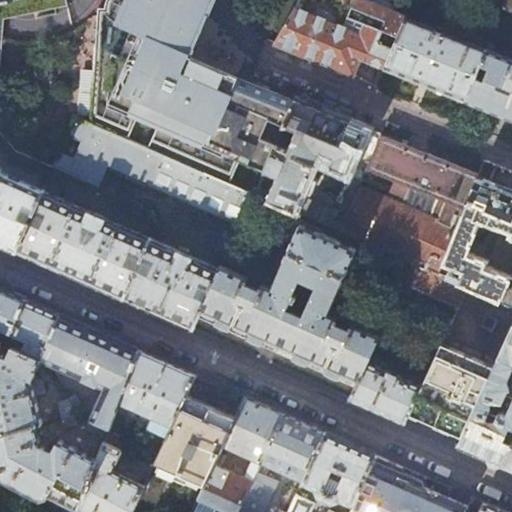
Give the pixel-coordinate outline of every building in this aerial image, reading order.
[(0,82),(1,82),(6,25),(7,18),(66,4),(65,0),(5,0),(0,1),(0,82)] [(116,0),(115,3),(114,6),(113,9),(112,13),(106,14),(99,126),(129,139),(137,121),(157,129),(149,148),(230,184),(241,159),(267,169),(295,100),(284,96),(256,84),(191,58),(197,44),(216,0),(116,0)] [(387,0),(297,0),(273,42),(320,61),(355,75),(362,57),(367,59),(381,65),(373,84),(377,86),(378,87),(386,67),(406,16),(409,10),(403,7),(400,14),(390,9),(393,3),(387,0)] [(511,0),(505,0),(503,7),(511,11),(511,0)] [(486,49),(406,16),(386,67),(426,84),(465,100),(466,99),(475,75),(480,63),(486,49)] [(511,57),(492,50),(494,43),(489,41),(486,49),(480,63),(489,67),(483,79),(475,75),(466,99),(502,113),(511,117),(511,57)] [(257,193),(294,210),(302,193),(317,156),(332,162),(331,165),(347,172),(366,129),(355,125),(313,108),(295,100),(267,169),(257,193)] [(77,116),(64,146),(153,185),(241,223),(254,194),(230,184),(149,148),(129,139),(99,126),(77,116)] [(328,217),(325,223),(413,263),(436,272),(441,261),(475,178),(477,173),(417,150),(381,136),(367,169),(394,180),(385,199),(359,187),(343,224),(328,217)] [(0,241),(17,249),(30,221),(21,217),(25,208),(34,212),(43,190),(5,174),(0,168),(0,241)] [(511,192),(509,191),(475,178),(441,261),(445,263),(459,269),(458,271),(455,281),(466,286),(500,301),(502,296),(503,296),(511,276),(486,265),(488,260),(467,250),(479,220),(486,223),(484,228),(490,231),(492,226),(508,232),(507,236),(511,238),(511,192)] [(43,190),(34,212),(46,217),(42,226),(30,221),(17,249),(71,273),(124,297),(137,269),(128,265),(132,255),(141,260),(151,238),(43,190)] [(328,217),(332,206),(302,193),(294,210),(325,223),(328,217)] [(222,265),(220,269),(210,290),(206,300),(201,310),(274,343),(359,380),(368,360),(380,335),(353,323),(354,322),(346,319),(343,326),(336,322),(339,317),(329,312),(358,249),(301,223),(272,287),(263,283),(260,289),(253,286),(256,279),(249,276),(248,277),(222,265)] [(151,238),(141,260),(152,265),(148,274),(137,269),(124,297),(131,300),(193,328),(201,310),(206,300),(196,295),(200,286),(210,290),(220,269),(151,238)] [(444,270),(445,263),(441,261),(436,272),(455,281),(458,271),(451,273),(444,270)] [(455,281),(436,272),(413,263),(404,283),(457,306),(466,286),(455,281)] [(511,275),(511,276),(503,296),(511,300),(511,275)] [(0,325),(5,328),(3,333),(9,335),(11,331),(27,299),(0,286),(0,325)] [(511,300),(503,296),(502,296),(500,301),(466,286),(457,306),(422,384),(409,413),(417,416),(425,420),(463,436),(482,395),(511,327),(511,300)] [(41,305),(27,299),(11,331),(27,338),(24,345),(18,343),(17,347),(40,358),(60,314),(41,305)] [(107,334),(60,314),(40,358),(41,359),(43,361),(72,374),(71,379),(73,380),(75,375),(104,387),(91,418),(112,424),(117,412),(118,408),(117,407),(139,349),(107,334)] [(511,327),(482,395),(491,400),(504,400),(510,387),(508,380),(511,371),(511,327)] [(6,343),(9,335),(3,333),(0,340),(6,343)] [(0,340),(0,339),(0,432),(34,424),(42,422),(35,395),(45,393),(43,385),(38,386),(38,384),(33,385),(32,381),(41,359),(40,358),(17,347),(6,343),(0,340)] [(168,361),(139,349),(117,407),(118,408),(117,412),(132,406),(174,425),(188,394),(197,374),(168,361)] [(368,360),(359,380),(351,397),(378,410),(405,422),(409,413),(422,384),(368,360)] [(74,394),(66,398),(76,413),(80,403),(74,394)] [(196,398),(188,394),(174,425),(157,461),(205,484),(215,463),(223,445),(236,417),(205,402),(196,398)] [(502,408),(504,400),(491,400),(482,395),(463,436),(459,444),(495,461),(504,465),(511,448),(511,441),(511,433),(511,432),(511,405),(509,412),(502,408)] [(246,396),(236,417),(223,445),(253,458),(245,477),(215,463),(205,484),(199,499),(227,511),(237,511),(257,470),(261,461),(284,413),(264,404),(246,396)] [(76,413),(66,398),(58,403),(65,416),(76,413)] [(84,420),(76,413),(65,416),(71,427),(84,420)] [(288,414),(284,413),(261,461),(303,480),(326,431),(288,414)] [(109,430),(112,424),(91,418),(87,428),(87,431),(107,437),(109,430)] [(41,449),(34,424),(0,432),(0,475),(43,497),(49,496),(77,510),(79,508),(98,460),(58,440),(57,443),(53,441),(50,441),(47,448),(43,446),(41,449)] [(119,435),(109,430),(107,437),(105,440),(123,450),(125,444),(118,439),(119,435)] [(350,442),(326,431),(303,480),(302,482),(314,487),(318,496),(331,502),(340,499),(353,504),(377,454),(350,442)] [(114,470),(123,450),(105,440),(98,460),(79,508),(86,511),(132,511),(145,486),(114,470)] [(393,461),(377,454),(353,504),(362,509),(360,511),(466,511),(470,506),(459,501),(448,496),(416,481),(420,473),(393,461)] [(263,511),(278,481),(257,470),(237,511),(263,511)] [(297,494),(288,511),(310,511),(315,501),(297,494)] [(509,511),(485,502),(478,511),(509,511)]
